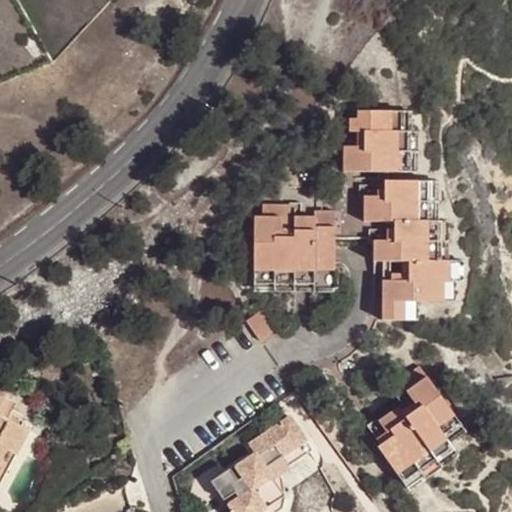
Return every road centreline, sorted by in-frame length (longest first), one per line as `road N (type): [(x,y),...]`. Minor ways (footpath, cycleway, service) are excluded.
road 1 (secondary): [(0,263),(70,215),(148,140),(209,68),(243,0)]
road 2 (residential): [(263,359),(147,443),(166,511)]
